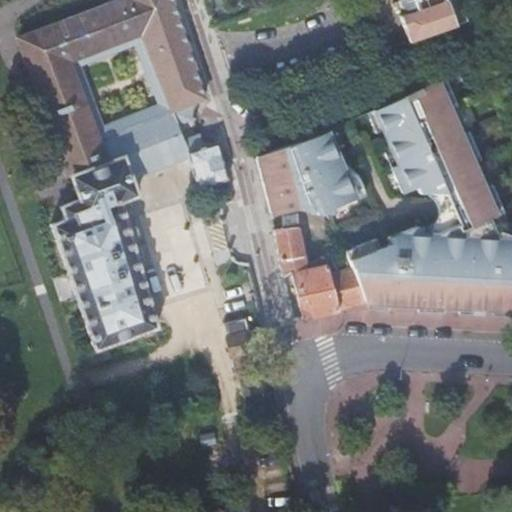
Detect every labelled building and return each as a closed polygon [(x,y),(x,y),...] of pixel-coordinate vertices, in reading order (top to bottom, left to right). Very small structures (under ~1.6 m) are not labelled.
[(170,0),(124,0),(19,38),(32,74),(49,68),(142,34),(172,112),(188,106),(204,100),(170,0)] [(397,0),(396,3),(398,9),(404,12),(411,10),(412,13),(398,18),(407,44),(455,28),(446,2),(452,0),(397,0)] [(162,115),(172,112),(142,34),(49,68),(53,79),(136,49),(162,115)] [(49,68),(32,74),(61,152),(78,146),(53,79),(49,68)] [(511,225),(506,223),(442,75),(366,113),(374,133),(380,131),(386,145),(381,148),(401,194),(415,187),(418,194),(437,195),(437,203),(440,204),(440,211),(436,211),(436,215),(442,215),(448,229),(436,235),(419,234),(419,228),(412,228),(386,238),(388,245),(378,249),(374,239),(342,252),(348,269),(363,305),(401,307),(402,293),(409,293),(408,308),(478,312),(479,300),(489,300),(489,313),(511,314),(511,225)] [(287,133),(284,126),(269,132),(272,140),(287,133)] [(326,132),(255,158),(263,187),(270,217),(292,211),(326,214),(332,207),(355,198),(339,162),(326,132)] [(197,190),(227,181),(217,145),(187,153),(197,190)] [(64,220),(50,224),(94,350),(156,328),(119,203),(136,198),(122,159),(112,162),(111,158),(75,170),(77,175),(70,177),(78,201),(59,207),(64,220)] [(298,229),(274,232),(282,278),(292,276),(303,320),(338,312),(363,305),(348,269),(329,276),(327,268),(306,272),(298,229)] [(479,300),(478,312),(483,312),(489,313),(489,300),(479,300)] [(267,350),(263,331),(228,338),(232,358),(267,350)]
